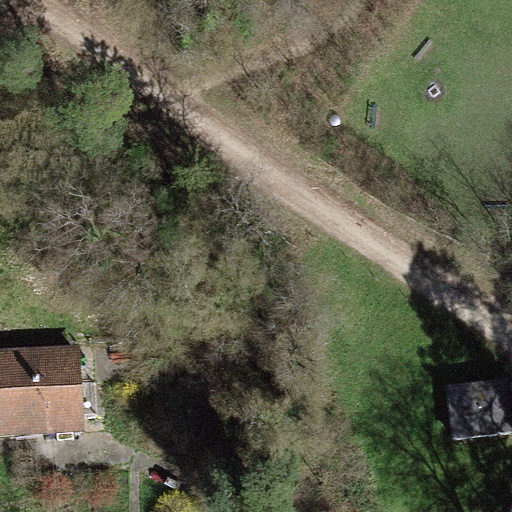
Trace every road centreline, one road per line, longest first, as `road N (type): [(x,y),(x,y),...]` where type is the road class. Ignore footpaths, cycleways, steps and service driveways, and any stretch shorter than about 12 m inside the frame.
road 1 (track): [(511,333),(289,193),(31,0)]
road 2 (track): [(343,0),(311,35),(160,90)]
